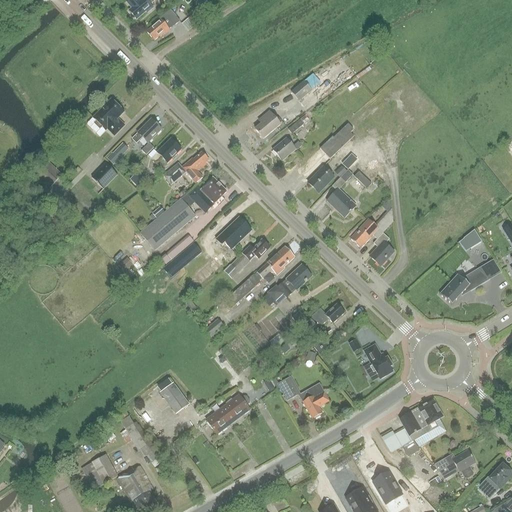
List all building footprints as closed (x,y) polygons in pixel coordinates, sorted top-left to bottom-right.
[(150,5),(154,2),(155,0),(142,0),(140,2),(139,0),(130,0),(126,3),(131,9),(129,11),(136,20),(146,12),(147,13),(153,8),(150,5)] [(164,36),(170,31),(169,29),(173,25),(174,27),(180,22),(171,10),(162,18),(163,19),(147,32),(154,41),(162,34),(164,36)] [(197,10),(187,17),(191,23),(201,16),(197,10)] [(312,91),(304,82),(291,93),(299,102),(312,91)] [(414,85),(401,97),(420,117),(433,105),(414,85)] [(117,120),(124,113),(111,100),(110,102),(108,102),(106,103),(106,105),(93,119),(106,131),(109,128),(116,135),(124,127),(117,120)] [(358,132),(367,141),(398,110),(389,101),(358,132)] [(280,125),(282,123),(279,118),(276,120),(269,112),(262,119),(265,122),(255,130),(263,140),(280,125)] [(292,135),(304,125),(309,120),(305,116),(288,130),(292,135)] [(148,144),(162,130),(152,120),(138,134),(132,140),(136,144),(142,138),(148,144)] [(331,139),(320,149),(325,155),(330,160),(354,137),(350,134),(353,130),(348,125),(332,140),(331,139)] [(296,151),(302,147),(298,142),(293,147),(287,139),(273,151),(282,162),(296,150),(296,151)] [(167,164),(181,150),(171,140),(157,153),(158,154),(152,160),(156,164),(162,158),(167,164)] [(113,166),(129,150),(123,144),(113,154),(112,153),(106,159),(113,166)] [(150,144),(142,151),(147,156),(154,148),(150,144)] [(205,163),(208,160),(202,154),(194,161),(193,160),(176,173),(172,168),(164,176),(171,185),(180,178),(179,177),(185,172),(195,184),(203,178),(198,172),(207,165),(205,163)] [(371,185),(385,171),(373,158),(359,173),(371,185)] [(62,174),(50,163),(40,173),(53,185),(62,174)] [(104,190),(118,176),(106,164),(92,178),(104,190)] [(342,167),(336,174),(340,178),(346,171),(342,167)] [(319,194),(334,178),(323,168),(308,184),(319,194)] [(339,190),(353,175),(348,171),(332,187),(337,191),(327,202),(344,219),(356,207),(339,190)] [(147,181),(138,172),(130,180),(139,189),(147,181)] [(359,173),(354,177),(367,189),(371,185),(359,173)] [(205,214),(227,192),(213,178),(200,191),(197,188),(189,197),(187,194),(140,234),(155,251),(196,217),(187,209),(193,202),(205,214)] [(160,208),(153,214),(157,219),(164,213),(160,208)] [(390,208),(374,225),(368,220),(350,240),(360,249),(373,236),(377,240),(383,234),(393,223),(392,210),(390,208)] [(231,251),(252,231),(239,218),(216,240),(222,247),(225,244),(231,251)] [(511,224),(502,230),(511,246),(511,224)] [(474,231),(470,235),(474,243),(479,240),(474,231)] [(383,234),(377,240),(374,244),(378,248),(370,257),(381,267),(394,253),(385,245),(389,240),(383,234)] [(189,236),(184,241),(189,247),(194,242),(189,236)] [(248,249),(242,254),(224,272),(231,280),(255,256),(258,260),(270,248),(262,241),(251,252),(248,249)] [(272,270),(277,276),(285,269),(284,268),(294,258),(285,248),(254,276),(224,303),(231,310),(260,283),(259,282),(272,270)] [(196,260),(188,251),(164,271),(172,280),(196,260)] [(193,291),(228,260),(221,252),(186,284),(193,291)] [(128,260),(124,263),(129,269),(133,265),(128,260)] [(458,275),(440,295),(452,306),(468,289),(471,292),(490,281),(501,274),(493,261),(477,270),(479,273),(465,282),(458,275)] [(296,291),(312,277),(302,266),(277,289),(282,294),(286,298),(287,299),(292,294),(292,293),(295,290),(296,291)] [(276,287),(262,299),(269,307),(274,303),(277,306),(286,298),(282,294),(277,289),(276,287)] [(183,307),(183,308),(188,314),(189,315),(196,309),(190,302),(183,307)] [(333,324),(344,314),(344,313),(344,311),(342,308),(340,309),(337,306),(317,323),(321,327),(329,320),(333,324)] [(212,338),(224,327),(218,320),(205,330),(212,338)] [(313,334),(319,329),(312,322),(306,327),(313,334)] [(299,336),(292,341),(296,346),(303,341),(299,336)] [(320,354),(327,349),(321,341),(314,347),(320,354)] [(356,341),(350,344),(355,352),(360,349),(356,341)] [(380,379),(392,372),(390,368),(392,366),(387,359),(385,360),(383,355),(381,357),(375,346),(365,352),(371,362),(370,363),(380,379)] [(309,352),(306,361),(314,363),(316,355),(309,352)] [(288,380),(278,385),(287,401),(297,395),(288,380)] [(329,401),(324,393),(319,385),(299,396),(312,419),(322,414),(318,407),(329,401)] [(176,415),(188,407),(173,386),(161,394),(176,415)] [(239,396),(206,421),(217,435),(249,410),(246,406),(249,404),(250,401),(247,397),(244,397),(241,399),(239,396)] [(424,435),(437,427),(434,422),(443,417),(436,407),(437,407),(435,402),(434,403),(432,402),(431,402),(427,404),(428,404),(419,409),(419,410),(412,413),(399,420),(409,437),(421,430),(424,435)] [(149,444),(135,421),(134,421),(130,416),(130,417),(121,423),(126,431),(120,434),(127,445),(132,442),(138,452),(140,451),(145,458),(147,456),(156,467),(163,462),(149,444)] [(414,441),(397,451),(403,461),(420,451),(414,441)] [(470,467),(475,464),(468,452),(456,459),(453,455),(445,459),(435,465),(444,481),(452,476),(450,473),(457,469),(459,473),(461,473),(466,481),(473,476),(474,473),(470,467)] [(106,456),(92,463),(82,469),(87,478),(93,491),(118,477),(106,456)] [(488,478),(478,489),(485,495),(488,492),(492,496),(499,489),(500,490),(511,476),(511,473),(503,465),(489,480),(488,478)] [(139,511),(156,502),(150,492),(153,490),(140,467),(118,480),(131,503),(133,502),(139,511)] [(390,476),(374,485),(388,507),(403,498),(390,476)] [(439,478),(432,481),(435,486),(441,483),(439,478)] [(351,496),(347,499),(354,511),(375,511),(372,505),(373,504),(369,496),(367,497),(362,489),(351,496)] [(511,511),(511,500),(510,503),(496,511),(495,511),(511,511)]
